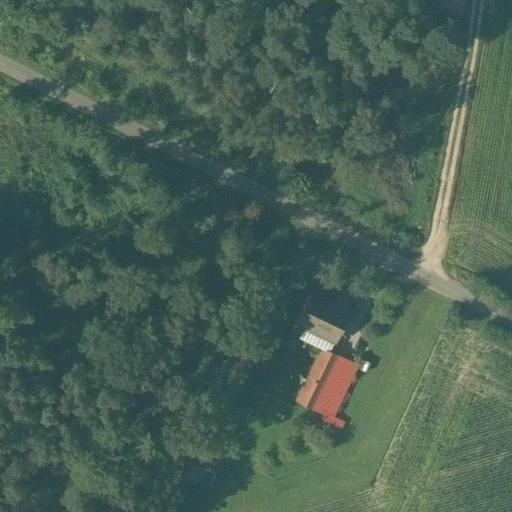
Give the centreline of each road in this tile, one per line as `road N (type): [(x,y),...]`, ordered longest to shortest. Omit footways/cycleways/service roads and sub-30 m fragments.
road 1 (unclassified): [(0,64),(511,324)]
road 2 (track): [(430,281),(478,0)]
